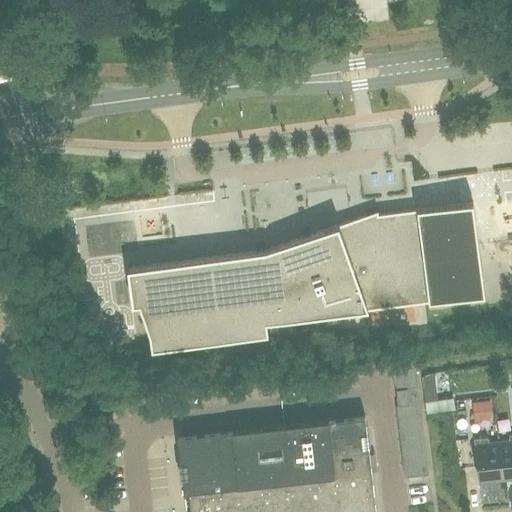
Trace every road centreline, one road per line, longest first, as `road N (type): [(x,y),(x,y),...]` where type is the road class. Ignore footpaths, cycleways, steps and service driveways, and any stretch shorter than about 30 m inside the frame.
road 1 (tertiary): [(511,43),(282,73),(240,86)]
road 2 (tertiary): [(240,86),(331,89),(511,63)]
road 3 (tertiary): [(240,86),(0,118)]
road 4 (residential): [(68,511),(59,446),(0,357)]
